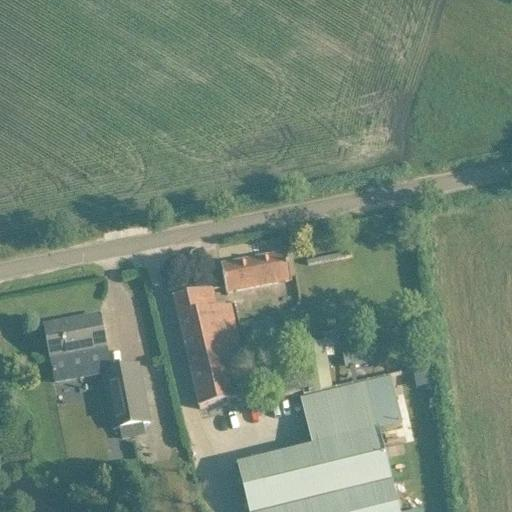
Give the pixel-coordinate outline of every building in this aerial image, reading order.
[(221,267),(224,286),(226,295),(292,282),(286,254),(221,267)] [(174,301),(202,411),(248,400),(225,308),(216,311),(211,292),(174,301)] [(45,329),(49,348),(52,363),(107,352),(100,318),(45,329)] [(341,347),(345,370),(373,365),(369,342),(341,347)] [(304,353),(297,354),(303,392),(310,390),(311,396),(332,392),(325,345),(303,348),(304,353)] [(101,371),(112,431),(150,424),(140,364),(101,371)] [(54,386),(59,404),(79,399),(74,381),(54,386)] [(398,511),(369,391),(326,401),(303,407),(313,449),(237,468),(248,511),(398,511)]
